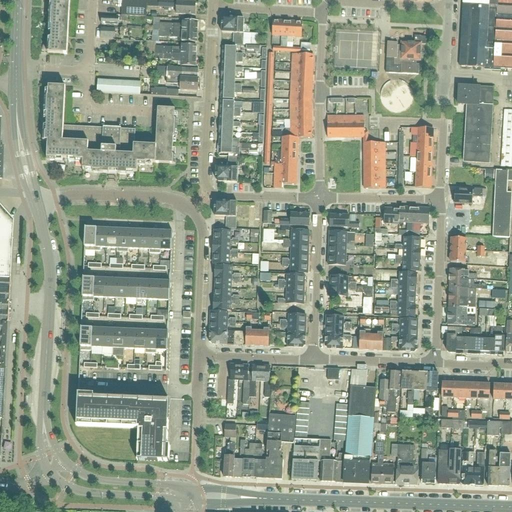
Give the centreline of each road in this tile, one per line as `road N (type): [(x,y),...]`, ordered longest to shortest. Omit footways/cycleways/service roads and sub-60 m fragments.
road 1 (tertiary): [(186,492),(511,508)]
road 2 (residential): [(198,356),(203,241),(190,210),(161,197),(33,196)]
road 3 (tertiary): [(42,414),(50,285),(33,196)]
road 4 (residential): [(209,193),(213,7)]
road 5 (residential): [(434,361),(438,199)]
road 6 (residential): [(312,359),(319,198)]
road 7 (tertiary): [(49,475),(96,494),(186,492)]
road 8 (residential): [(438,199),(442,124),(380,121)]
road 9 (residential): [(447,7),(335,2),(322,13)]
road 10 (tertiary): [(186,492),(90,478),(65,464)]
road 11 (residential): [(434,361),(312,359)]
